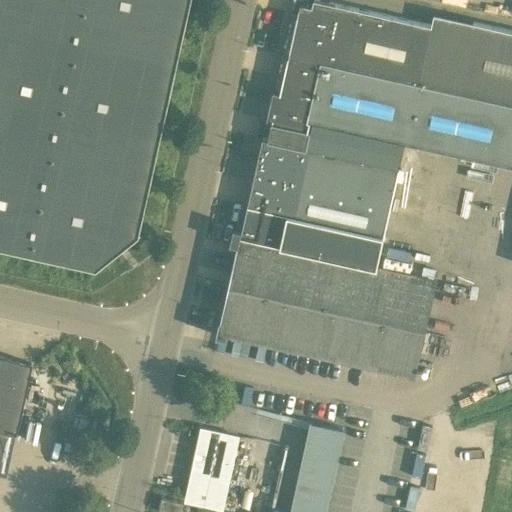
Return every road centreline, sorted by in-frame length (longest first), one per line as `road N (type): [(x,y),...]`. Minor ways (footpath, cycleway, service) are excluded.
road 1 (unclassified): [(174,325),(244,0)]
road 2 (unclassified): [(130,511),(174,325)]
road 3 (unclassified): [(174,325),(0,286)]
